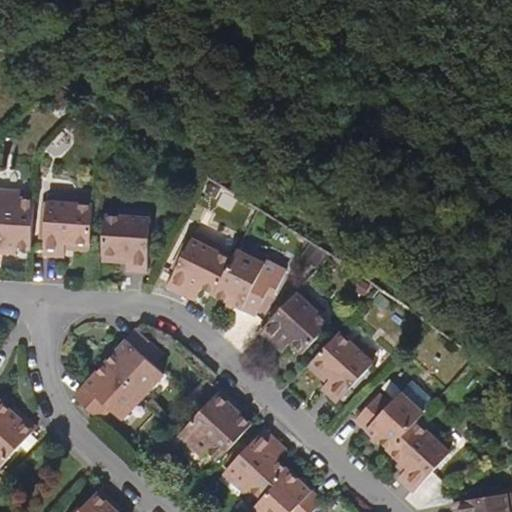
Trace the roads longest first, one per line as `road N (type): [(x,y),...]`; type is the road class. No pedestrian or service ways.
road 1 (residential): [(47,302),(128,304),(182,317),(396,511)]
road 2 (residential): [(47,302),(49,388),(59,412),(161,511)]
